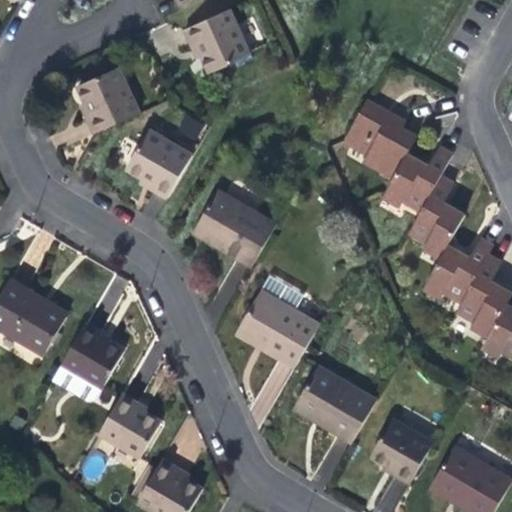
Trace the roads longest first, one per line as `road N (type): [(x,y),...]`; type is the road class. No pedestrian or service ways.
road 1 (residential): [(316,511),(250,473),(138,247),(34,185),(0,105)]
road 2 (residential): [(511,10),(475,74),(474,116),(511,200)]
road 3 (residential): [(127,2),(15,55)]
